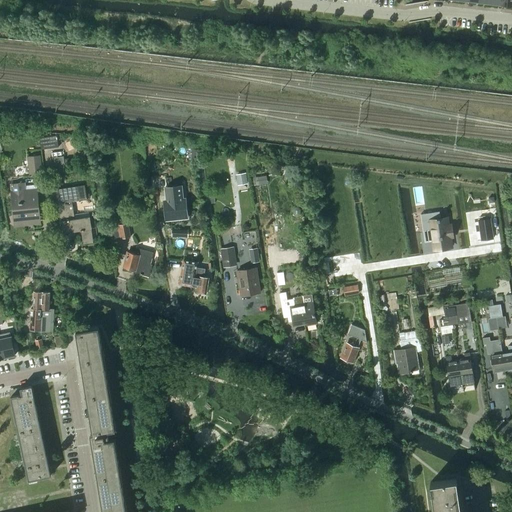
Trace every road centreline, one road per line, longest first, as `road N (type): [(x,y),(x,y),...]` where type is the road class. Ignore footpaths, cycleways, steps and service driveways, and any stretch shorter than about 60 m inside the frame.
road 1 (residential): [(511,462),(214,325),(0,253)]
road 2 (residential): [(272,0),(511,17)]
road 3 (residential): [(93,511),(64,365),(0,379)]
